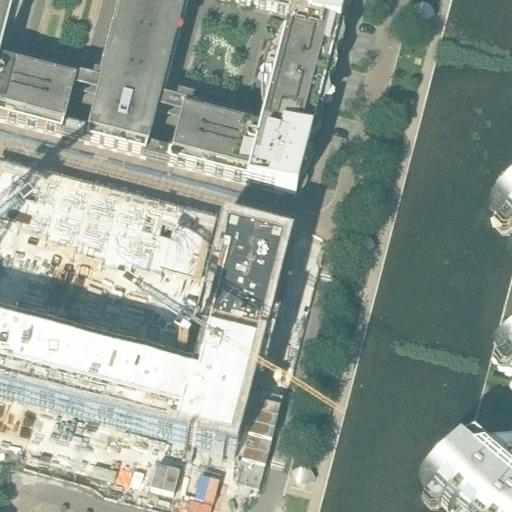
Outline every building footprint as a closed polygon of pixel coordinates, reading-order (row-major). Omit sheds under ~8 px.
[(0,59),(0,48),(8,38),(16,23),(22,8),(23,0),(0,0),(0,122),(83,144),(84,141),(85,141),(97,97),(98,97),(101,89),(96,87),(97,84),(0,59)] [(118,0),(97,84),(96,87),(101,89),(98,97),(97,97),(85,141),(84,141),(83,144),(145,160),(146,157),(144,157),(156,112),(154,112),(157,103),(161,104),(162,101),(187,0),(118,0)] [(146,157),(145,160),(294,199),(310,141),(339,28),(345,0),(215,0),(289,19),(287,26),(277,40),(269,54),(263,70),(261,86),(260,103),(263,119),(261,127),(162,101),(161,104),(157,103),(154,112),(156,112),(144,157),(146,157)] [(0,176),(0,391),(44,403),(69,409),(228,450),(281,249),(0,176)] [(511,200),(500,218),(511,230),(511,200)] [(511,339),(510,342),(500,352),(511,366),(511,339)] [(457,452),(429,493),(447,511),(511,511),(511,457),(498,459),(484,460),(483,456),(470,446),(469,446),(467,447),(457,452)]
